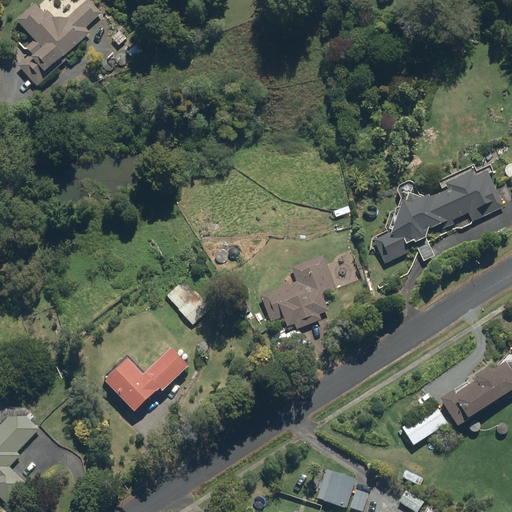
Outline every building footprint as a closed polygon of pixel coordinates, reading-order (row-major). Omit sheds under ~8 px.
[(52,76),(50,73),(93,37),(86,29),(103,14),(90,0),(67,20),(57,20),(50,12),(43,15),(35,6),(14,23),(30,42),(20,50),(26,56),(15,66),(36,90),(52,76)] [(120,31),(124,27),(113,16),(94,35),(104,46),(111,39),(119,47),(127,39),(120,31)] [(511,178),(511,162),(503,169),(511,179),(511,178)] [(393,234),(375,242),(386,265),(410,254),(407,248),(415,244),(416,246),(427,241),(429,233),(440,228),(441,232),(455,225),(453,222),(469,215),(473,223),(505,208),(488,174),(475,180),(473,175),(446,187),(449,193),(431,202),(430,200),(424,202),(411,197),(408,206),(404,205),(393,234)] [(340,232),(330,237),(334,246),(344,241),(340,232)] [(337,290),(324,256),(292,269),(297,283),(261,297),(271,323),(284,318),(288,328),(295,326),(297,331),(322,321),(320,316),(329,312),(323,296),(337,290)] [(186,282),(167,297),(192,327),(211,311),(186,282)] [(129,363),(106,384),(136,415),(161,391),(163,394),(190,369),(172,351),(144,378),(129,363)] [(454,392),(440,400),(458,428),(471,419),(471,418),(511,391),(511,370),(511,371),(506,362),(495,370),(487,369),(475,377),(474,383),(456,395),(454,392)] [(436,407),(403,429),(414,446),(448,425),(436,407)] [(0,498),(9,507),(29,485),(11,469),(22,457),(19,454),(41,430),(28,418),(8,419),(0,426),(0,498)] [(510,424),(497,423),(496,435),(509,436),(510,424)] [(356,480),(327,471),(318,499),(347,509),(356,480)] [(363,511),(369,494),(355,490),(349,508),(361,511),(363,511)] [(407,490),(399,501),(413,511),(418,511),(425,503),(407,490)]
